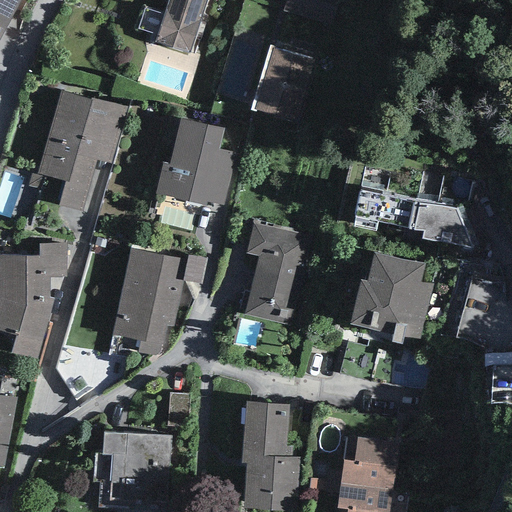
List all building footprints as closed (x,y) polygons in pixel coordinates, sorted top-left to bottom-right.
[(0,0),(0,38),(20,0),(0,0)] [(205,0),(168,0),(155,42),(189,53),(205,0)] [(340,0),(286,0),(283,12),(332,27),(340,0)] [(320,63),(274,48),(254,109),(300,124),(320,63)] [(90,99),(60,91),(37,174),(44,176),(37,200),(82,212),(96,161),(111,165),(127,108),(91,98),(90,99)] [(180,118),(169,163),(162,162),(154,195),(205,208),(207,201),(227,206),(240,154),(219,149),(224,129),(180,118)] [(458,209),(360,190),(352,226),(376,231),(378,222),(423,231),(421,239),(472,248),(458,209)] [(314,238),(253,223),(246,253),(258,256),(244,315),(294,327),(314,238)] [(39,256),(0,255),(0,331),(16,336),(11,353),(37,360),(54,299),(49,298),(49,278),(67,277),(66,244),(38,244),(39,256)] [(121,295),(177,306),(182,281),(175,280),(179,258),(130,248),(121,295)] [(373,252),(366,282),(360,280),(349,325),(393,335),(391,342),(401,345),(403,337),(420,340),(433,284),(421,282),(425,264),(373,252)] [(177,306),(121,295),(111,335),(140,342),(137,353),(155,356),(160,353),(161,346),(163,346),(167,326),(174,327),(177,306)] [(0,466),(4,467),(16,398),(0,395),(0,466)] [(289,405),(246,402),(241,463),(247,464),(244,509),(287,511),(294,511),(299,457),(291,457),(291,448),(286,447),(289,405)] [(441,415),(440,441),(432,440),(431,468),(462,469),(465,416),(441,415)] [(166,511),(171,436),(103,432),(102,454),(94,454),(92,482),(99,482),(97,508),(166,511)] [(343,460),(340,482),(397,491),(403,442),(357,436),(353,461),(343,460)] [(393,511),(397,491),(340,482),(336,508),(348,510),(347,511),(393,511)]
